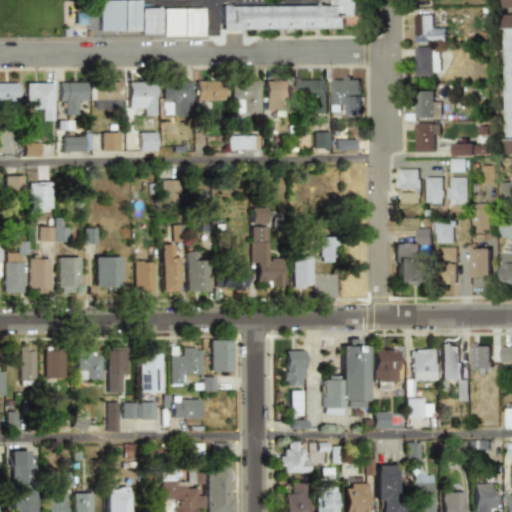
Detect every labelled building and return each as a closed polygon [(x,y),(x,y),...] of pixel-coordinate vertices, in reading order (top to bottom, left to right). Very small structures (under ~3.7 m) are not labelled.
[(97,0),(121,0),(121,29),(97,29),(97,0)] [(122,0),(138,0),(138,29),(122,29),(122,0)] [(221,4),(232,3),(232,5),(331,4),(331,0),(356,0),(357,15),(355,15),(356,23),(344,24),(344,27),(221,29),(221,4)] [(139,6),(159,6),(159,33),(139,33),(139,6)] [(161,7),(181,6),(181,34),(161,35),(161,7)] [(182,6),(201,6),(202,34),(182,35),(182,6)] [(432,16),(414,15),(414,42),(445,43),(445,29),(432,28),(432,16)] [(511,129),(511,15),(503,15),(504,137),(511,136),(511,129)] [(439,75),(438,48),(414,48),(414,75),(439,75)] [(331,80),(331,112),(346,112),(346,116),(359,115),(358,79),(331,80)] [(325,113),(325,80),(297,80),(297,101),(312,100),(312,113),(325,113)] [(160,100),(170,100),(171,115),(189,114),(188,81),(160,82),(160,100)] [(221,100),(221,81),(194,81),(194,100),(221,100)] [(257,113),(258,82),(229,81),(229,100),(234,100),(234,113),(257,113)] [(262,109),(290,109),(289,81),(262,81),(262,109)] [(57,83),(57,101),(63,101),(63,114),(76,114),(76,101),(84,101),(84,82),(57,83)] [(120,82),(92,83),(92,109),(120,109),(120,82)] [(153,115),(153,82),(125,82),(126,108),(142,108),(142,115),(153,115)] [(0,83),(0,101),(16,102),(15,83),(0,83)] [(24,109),(40,109),(40,120),(52,120),(51,83),(24,83),(24,109)] [(415,119),(439,118),(439,102),(433,102),(432,91),(414,91),(415,119)] [(433,152),(433,123),(415,123),(414,152),(433,152)] [(117,132),(99,132),(99,151),(117,150),(117,132)] [(154,132),(136,133),(136,151),(154,151),(154,132)] [(326,148),(327,133),(312,133),(312,148),(326,148)] [(82,151),(82,136),(60,137),(61,152),(82,151)] [(226,150),(256,149),(256,136),(225,136),(226,150)] [(354,149),(354,139),(334,140),(334,150),(354,149)] [(22,143),(22,157),(37,156),(37,143),(22,143)] [(486,144),(453,144),(453,156),(486,155),(486,144)] [(449,172),(463,172),(463,160),(449,160),(449,172)] [(418,169),(396,170),(396,188),(413,188),(413,193),(399,193),(399,203),(418,203),(418,169)] [(1,176),(2,193),(20,193),(20,176),(1,176)] [(425,203),(442,203),(441,177),(424,178),(425,203)] [(465,177),(447,178),(448,204),(466,204),(465,177)] [(159,203),(177,203),(177,181),(159,180),(159,203)] [(26,213),(39,213),(39,208),(49,208),(49,183),(26,182),(26,213)] [(511,202),(511,183),(500,183),(499,201),(511,202)] [(489,203),(472,203),(472,230),(489,230),(489,203)] [(265,208),(249,207),(249,224),(264,224),(265,208)] [(65,227),(60,227),(60,218),(51,218),(51,227),(36,227),(35,241),(65,242),(65,227)] [(436,243),(453,243),(453,221),(431,221),(431,234),(436,234),(436,243)] [(511,223),(499,223),(499,236),(511,236),(511,223)] [(280,287),(280,258),(265,258),(265,226),(247,226),(247,263),(253,263),(253,282),(267,282),(267,287),(280,287)] [(415,243),(393,243),(393,283),(417,283),(417,257),(429,257),(429,229),(415,229),(415,243)] [(317,262),(332,263),(333,237),(318,236),(317,262)] [(177,291),(176,257),(170,257),(169,244),(158,244),(159,291),(177,291)] [(454,261),(455,248),(440,247),(440,261),(454,261)] [(491,248),(472,248),(472,277),(491,277),(491,248)] [(500,284),(511,284),(511,250),(500,250),(500,284)] [(1,293),(19,293),(19,252),(0,252),(1,293)] [(183,292),(205,291),(205,260),(192,260),(192,252),(182,252),(183,292)] [(117,256),(91,257),(91,288),(117,287),(117,256)] [(291,287),(310,287),(310,256),(290,256),(291,287)] [(76,257),(54,257),(55,293),(71,293),(71,286),(76,285),(76,257)] [(25,259),(25,288),(35,288),(35,293),(46,293),(46,258),(25,259)] [(150,292),(150,261),(130,262),(131,293),(150,292)] [(455,284),(455,264),(440,264),(440,284),(455,284)] [(213,288),(243,289),(243,267),(213,266),(213,288)] [(230,338),(208,338),(208,371),(230,371),(230,338)] [(33,345),(16,345),(16,382),(33,382),(33,345)] [(366,345),(366,399),(364,399),(364,406),(345,406),(345,399),(339,399),(339,407),(319,407),(318,378),(324,378),(324,374),(335,374),(335,378),(338,378),(337,345),(366,345)] [(460,380),(459,345),(438,345),(439,380),(460,380)] [(471,369),(489,368),(489,345),(471,345),(471,369)] [(199,373),(199,348),(192,348),(192,346),(178,346),(178,354),(167,354),(167,384),(178,384),(178,373),(199,373)] [(511,346),(499,346),(499,363),(511,363),(511,346)] [(104,373),(116,373),(124,373),(124,348),(104,348),(104,373)] [(396,348),(370,348),(370,382),(396,382),(396,348)] [(43,380),(63,380),(63,349),(43,349),(43,380)] [(302,349),(280,349),(280,385),(302,385),(302,349)] [(433,380),(433,349),(409,349),(409,380),(433,380)] [(84,369),(84,379),(99,379),(99,350),(75,350),(75,369),(84,369)] [(137,393),(159,393),(159,353),(137,353),(137,393)] [(213,391),(213,376),(199,376),(199,391),(213,391)] [(457,379),(467,378),(467,399),(458,400),(457,379)] [(298,416),(299,391),(288,391),(287,415),(298,416)] [(489,396),(498,396),(498,413),(489,413),(489,396)] [(169,416),(196,416),(196,397),(175,397),(175,400),(169,400),(169,416)] [(404,416),(428,416),(428,398),(404,398),(404,416)] [(104,430),(116,430),(116,401),(104,401),(104,430)] [(511,424),(504,425),(503,408),(505,408),(505,401),(511,401),(511,424)] [(152,418),(152,402),(135,402),(120,402),(120,418),(152,418)] [(386,428),(386,411),(370,411),(370,428),(386,428)] [(15,415),(15,412),(6,412),(6,426),(14,426),(14,415),(15,415)] [(281,448),(281,455),(277,455),(277,465),(282,465),(282,472),(306,472),(306,460),(304,460),(304,451),(301,451),(301,448),(295,448),(295,440),(287,441),(287,448),(281,448)] [(404,458),(417,458),(417,442),(404,442),(404,458)] [(323,444),(308,444),(307,464),(322,464),(323,444)] [(8,511),(32,511),(32,463),(27,463),(27,450),(8,450),(8,511)] [(225,462),(211,462),(211,468),(202,468),(202,511),(230,511),(230,496),(225,496),(225,462)] [(184,464),(184,486),(197,486),(197,465),(184,464)] [(373,511),(398,511),(398,466),(373,466),(373,511)] [(411,475),(411,511),(430,511),(430,475),(411,475)] [(157,479),(172,479),(172,484),(181,484),(182,487),(193,487),(193,494),(200,494),(200,506),(192,506),(192,511),(168,511),(169,498),(157,498),(157,479)] [(342,511),(365,511),(365,482),(342,482),(342,511)] [(472,511),(493,511),(493,482),(472,482),(472,511)] [(103,511),(126,511),(126,486),(103,487),(103,511)] [(334,511),(334,486),(312,486),(312,511),(334,511)] [(63,511),(63,490),(43,490),(43,511),(63,511)] [(305,511),(305,490),(280,490),(280,511),(305,511)] [(440,511),(463,511),(463,491),(440,491),(440,511)] [(71,511),(90,511),(90,492),(71,492),(71,511)]
